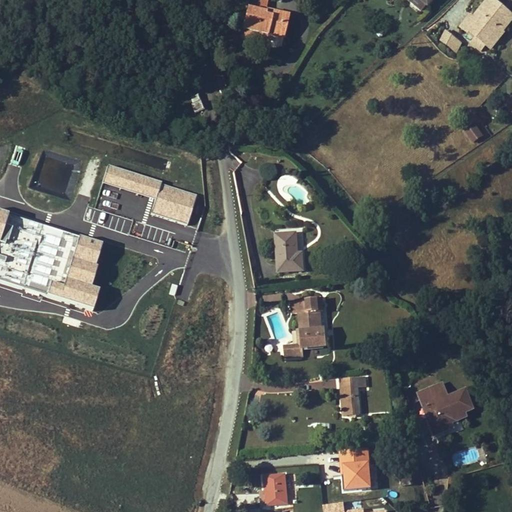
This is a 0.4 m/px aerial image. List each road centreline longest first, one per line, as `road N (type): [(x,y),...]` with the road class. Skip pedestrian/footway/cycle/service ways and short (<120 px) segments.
road 1 (unclassified): [(191,0),(192,43),(218,135),(237,279),(239,354),(225,460)]
road 2 (unclassified): [(378,450),(225,460)]
